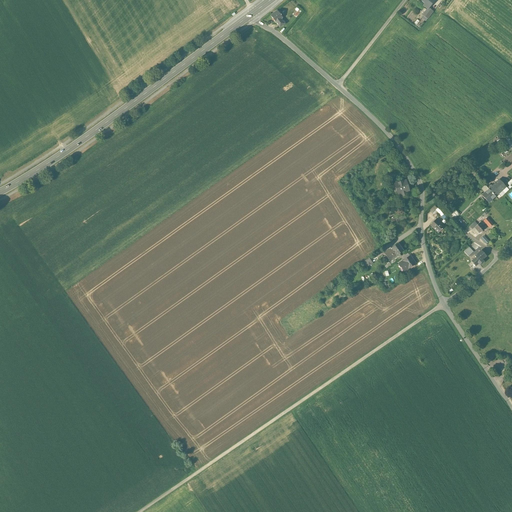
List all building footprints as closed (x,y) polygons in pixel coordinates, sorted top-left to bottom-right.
[(434,0),(421,0),(421,1),(425,3),(423,6),(427,9),(428,8),(429,7),(434,0)] [(427,9),(426,11),(426,10),(422,15),(428,19),(433,12),(428,8),(427,9)] [(282,18),(277,11),(271,16),(276,22),(280,19),(282,18)] [(284,24),(280,19),(276,22),(280,27),(284,24)] [(499,180),(492,186),(499,193),(506,187),(499,180)] [(406,181),(395,184),(398,194),(409,190),(406,181)] [(499,193),(492,186),(489,189),(495,197),(499,193)] [(495,197),(489,189),(482,196),(489,203),(495,197)] [(409,190),(398,194),(403,211),(406,221),(417,218),(409,190)] [(403,211),(390,215),(393,225),(406,221),(403,211)] [(491,222),(487,217),(483,221),(487,225),(491,222)] [(444,227),(436,219),(430,225),(438,233),(444,227)] [(480,222),(474,228),(480,234),(482,232),(482,231),(485,228),(480,222)] [(484,235),(481,238),(486,244),(489,241),(484,235)] [(398,243),(391,248),(397,256),(404,251),(398,243)] [(464,251),(468,256),(474,252),(469,247),(464,251)] [(397,256),(391,248),(384,253),(390,261),(397,256)] [(486,256),(481,250),(475,256),(476,258),(480,262),(482,260),(483,261),(485,259),(484,258),(486,256)] [(409,256),(403,261),(402,260),(398,263),(404,272),(415,264),(409,256)] [(369,258),(362,263),(365,269),(373,263),(369,258)]
